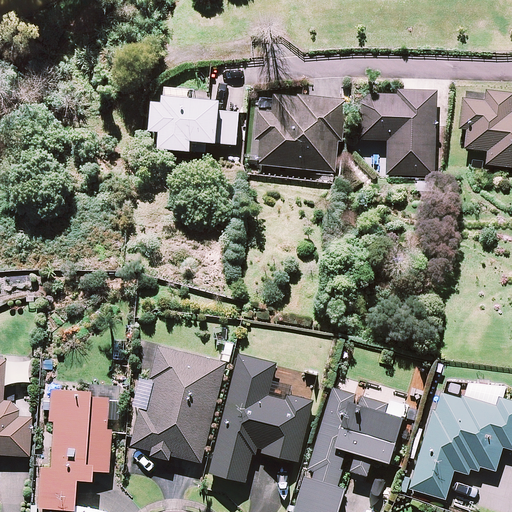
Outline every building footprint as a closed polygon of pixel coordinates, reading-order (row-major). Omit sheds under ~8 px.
[(437,93),(399,91),(399,95),(363,93),(360,140),(388,141),(386,174),(433,177),(437,93)] [(511,100),(511,94),(486,92),(485,102),(464,100),(462,119),(466,119),(464,148),(488,151),(486,165),(511,167),(511,114),(511,100)] [(344,101),(274,95),(273,112),(252,110),(248,158),(260,159),(259,166),(335,172),(337,141),(341,141),(344,101)] [(162,97),(161,104),(151,103),(149,131),(159,132),(158,149),(189,152),(190,141),(236,146),(239,112),(216,110),(217,102),(162,97)] [(225,363),(161,348),(145,412),(139,410),(130,446),(152,451),(150,456),(169,460),(170,455),(201,463),(225,363)] [(276,364),(238,355),(209,474),(245,482),(253,451),(298,462),(312,401),(269,391),(276,364)] [(5,360),(0,359),(0,455),(29,456),(31,418),(19,418),(20,404),(4,403),(5,360)] [(504,391),(469,380),(464,400),(437,392),(409,489),(445,499),(454,470),(469,475),(472,465),(495,471),(502,447),(511,450),(511,402),(502,399),(504,391)] [(404,410),(332,388),(294,511),(337,511),(345,488),(337,485),(342,469),(366,477),(372,458),(388,463),(404,410)] [(90,392),(53,391),(51,468),(39,468),(38,509),(76,510),(76,480),(93,481),(93,471),(110,472),(111,430),(108,430),(109,398),(90,398),(90,392)]
